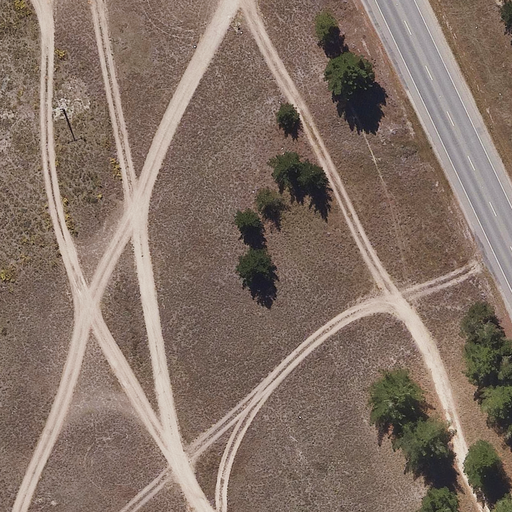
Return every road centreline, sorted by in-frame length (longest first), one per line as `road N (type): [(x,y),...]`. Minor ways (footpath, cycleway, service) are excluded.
road 1 (track): [(99,0),(168,452),(203,511)]
road 2 (track): [(177,466),(328,328),(511,249)]
road 3 (primary): [(391,0),(511,251)]
road 4 (track): [(222,511),(231,444),(264,389)]
